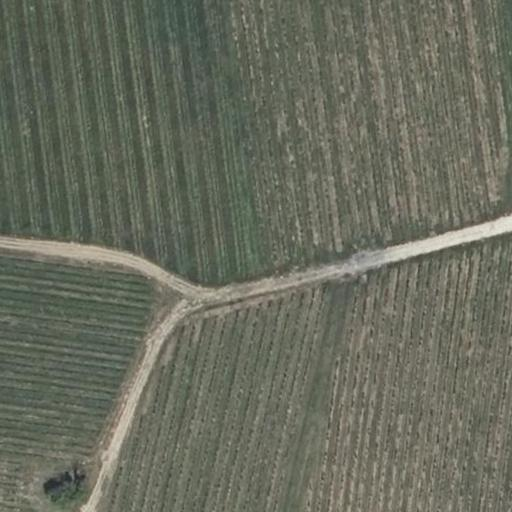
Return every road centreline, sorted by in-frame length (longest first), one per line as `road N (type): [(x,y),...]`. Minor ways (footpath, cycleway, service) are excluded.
road 1 (track): [(511,223),(192,301),(169,322),(84,511)]
road 2 (track): [(0,242),(157,269),(192,301)]
